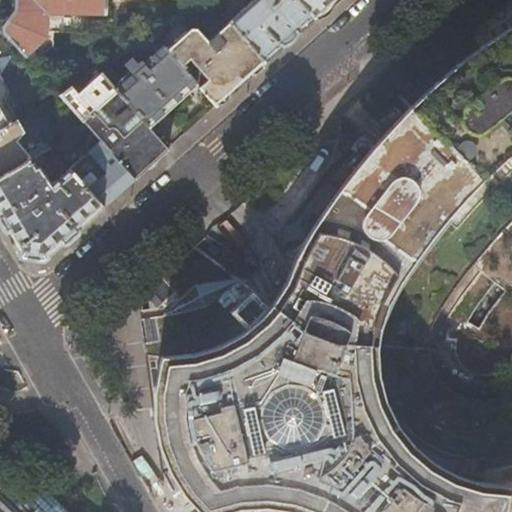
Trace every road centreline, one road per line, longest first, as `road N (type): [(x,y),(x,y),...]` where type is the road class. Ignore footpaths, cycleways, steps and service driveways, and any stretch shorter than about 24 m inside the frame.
road 1 (residential): [(384,0),(24,321)]
road 2 (residential): [(140,511),(24,321)]
